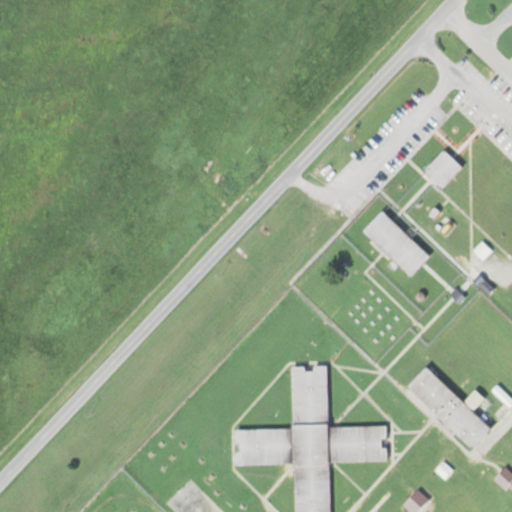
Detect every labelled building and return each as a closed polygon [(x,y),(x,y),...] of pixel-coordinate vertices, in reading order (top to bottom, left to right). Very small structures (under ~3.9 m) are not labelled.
[(461,168),(442,150),(421,172),(439,190),(461,168)] [(428,257),(381,211),(361,231),(408,277),(428,257)] [(328,511),(328,463),(385,462),(384,426),(327,427),(326,366),(290,367),(291,429),(232,430),(233,466),(292,465),(292,511),(328,511)] [(489,429),(424,367),(404,388),(469,450),(489,429)] [(502,488),(511,480),(511,475),(505,468),(493,478),(502,488)] [(402,505),(410,511),(417,511),(427,500),(415,489),(402,505)]
